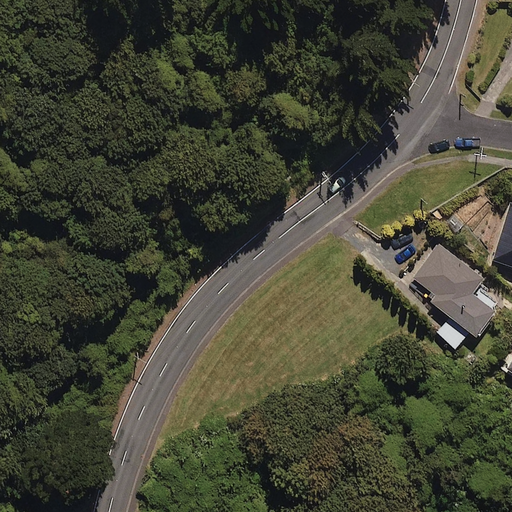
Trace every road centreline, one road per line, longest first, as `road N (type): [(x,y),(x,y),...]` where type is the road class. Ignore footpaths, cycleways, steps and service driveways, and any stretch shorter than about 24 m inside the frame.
road 1 (secondary): [(411,121),(354,179),(255,257),(188,330),(139,417),(108,511)]
road 2 (secondary): [(460,0),(447,49),(411,121)]
